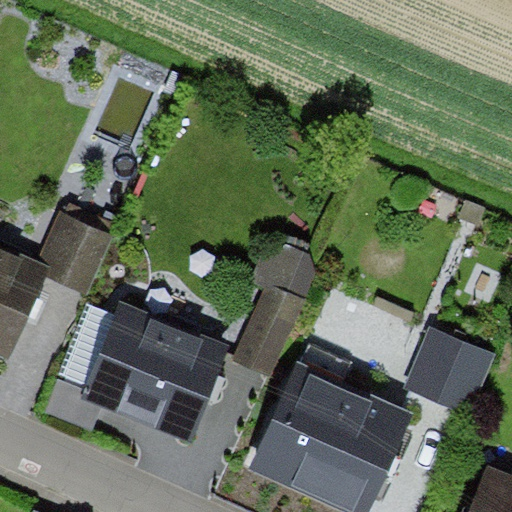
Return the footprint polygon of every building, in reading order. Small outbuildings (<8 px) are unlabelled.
[(43,272),(0,252),(0,352),(6,355),(43,272)] [(298,298),(269,287),(240,362),(269,373),(298,298)] [(215,352),(99,306),(65,394),(180,440),(215,352)] [(490,353),(432,330),(409,388),(468,410),(490,353)] [(400,417),(297,371),(256,462),(359,508),(400,417)] [(511,511),(511,479),(484,468),(466,511),(511,511)]
